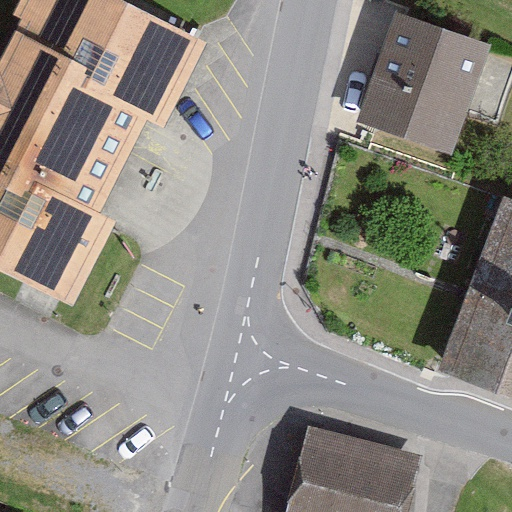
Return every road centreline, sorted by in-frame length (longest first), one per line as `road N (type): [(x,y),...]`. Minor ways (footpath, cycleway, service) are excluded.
road 1 (tertiary): [(244,334),(315,0)]
road 2 (residential): [(244,334),(511,433)]
road 3 (tertiary): [(199,511),(244,334)]
